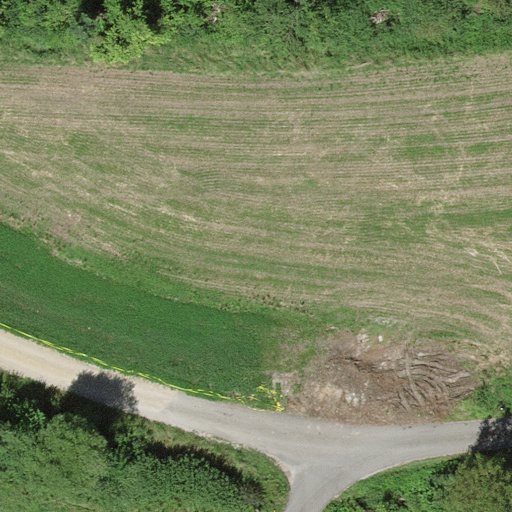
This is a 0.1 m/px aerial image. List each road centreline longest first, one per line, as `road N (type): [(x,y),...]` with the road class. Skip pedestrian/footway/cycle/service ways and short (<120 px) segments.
road 1 (track): [(0,345),(60,372),(270,432),(322,461),(286,511)]
road 2 (unclassified): [(322,461),(380,445),(511,431)]
